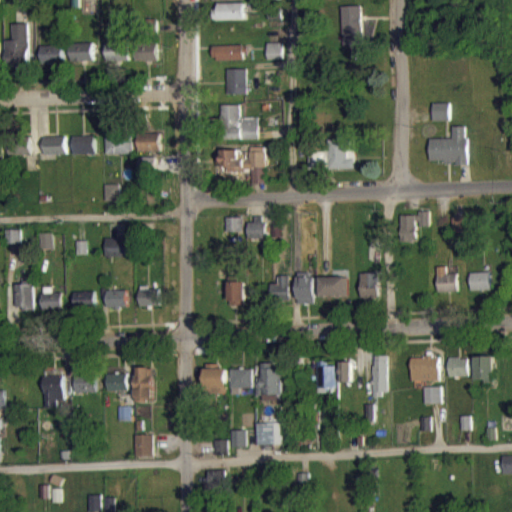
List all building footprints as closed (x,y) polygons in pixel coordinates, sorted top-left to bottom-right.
[(247,10),(219,10),(219,27),(247,27),(247,10)] [(342,13),(344,54),(364,53),(363,13),(342,13)] [(7,47),(7,74),(31,73),(30,30),(14,31),(15,47),(7,47)] [(108,50),(109,68),(131,68),(130,49),(108,50)] [(95,70),(95,50),(72,50),(72,70),(95,70)] [(269,67),(284,66),(283,50),(268,50),(269,67)] [(160,68),(160,51),(138,51),(139,69),(160,68)] [(43,53),(43,71),(66,70),(65,52),(43,53)] [(215,68),(248,67),(248,52),(215,53),(215,68)] [(248,101),(248,76),(229,76),(229,101),(248,101)] [(435,128),(451,128),(451,110),(434,111),(435,128)] [(260,146),(260,125),(241,125),(241,113),(224,113),(224,146),(260,146)] [(432,146),(432,170),(469,170),(469,133),(454,134),(454,146),(432,146)] [(162,158),(161,140),(139,141),(140,158),(162,158)] [(134,161),(133,141),(106,141),(107,161),(134,161)] [(45,144),(45,162),(68,161),(67,143),(45,144)] [(75,162),(97,161),(96,143),(74,144),(75,162)] [(357,175),(357,165),(350,166),(349,146),(329,147),(330,158),(312,159),(312,177),(357,175)] [(224,157),(224,179),(253,179),(254,191),(267,191),(267,154),(251,154),(251,166),(242,166),(242,157),(224,157)] [(157,165),(141,164),(140,185),(156,185),(157,165)] [(121,208),(121,191),(105,192),(106,208),(121,208)] [(403,223),(403,249),(419,249),(419,234),(432,234),(431,217),(421,218),(421,222),(403,223)] [(250,230),(250,246),(267,245),(266,223),(256,223),(256,229),(250,230)] [(244,239),(244,225),(228,225),(227,239),(244,239)] [(41,241),(41,256),(55,256),(54,240),(41,241)] [(107,264),(128,264),(128,245),(107,245),(107,264)] [(87,262),(87,248),(77,248),(77,262),(87,262)] [(461,299),(461,280),(449,281),(449,274),(440,274),(441,300),(461,299)] [(493,279),(473,280),(474,298),(494,297),(493,279)] [(362,280),(363,306),(381,306),(381,280),(362,280)] [(317,281),(299,281),(299,311),(317,311),(317,281)] [(272,291),(273,308),(292,307),(291,282),(280,283),(280,290),(272,291)] [(321,284),(321,304),(349,304),(349,284),(321,284)] [(248,289),(231,288),(230,312),(247,313),(248,289)] [(36,318),(36,291),(17,291),(18,318),(36,318)] [(45,321),(65,321),(65,300),(54,300),(54,295),(44,295),(45,321)] [(142,296),(142,314),(163,313),(163,296),(142,296)] [(109,298),(109,315),(130,315),(129,297),(109,298)] [(97,299),(76,298),(76,316),(97,317),(97,299)] [(414,388),(442,387),(442,362),(413,363),(414,388)] [(389,402),(390,363),(375,363),(375,402),(389,402)] [(477,388),(496,389),(497,364),(478,363),(477,388)] [(471,383),(470,365),(450,365),(451,384),(471,383)] [(353,369),(342,369),(342,390),(354,389),(353,369)] [(329,390),(337,390),(338,370),(320,370),(319,399),(329,399),(329,390)] [(229,401),(230,376),(221,376),(221,371),(207,371),(206,400),(229,401)] [(258,385),(259,407),(283,406),(282,372),(263,372),(263,385),(258,385)] [(156,409),(157,375),(139,374),(138,408),(156,409)] [(254,376),(233,376),(233,395),(254,395),(254,376)] [(77,382),(78,400),(99,399),(98,381),(77,382)] [(110,398),(130,398),(129,381),(109,381),(110,398)] [(46,384),(47,414),(67,414),(66,384),(46,384)] [(444,394),(426,394),(427,411),(444,411),(444,394)] [(0,416),(8,416),(8,397),(0,397),(0,416)] [(120,428),(133,428),(133,414),(121,414),(120,428)] [(463,438),(473,438),(472,423),(463,423),(463,438)] [(432,438),(432,425),(424,425),(423,438),(432,438)] [(285,452),(285,430),(260,430),(260,452),(285,452)] [(248,437),(233,438),(234,454),(249,454),(248,437)] [(155,442),(137,442),(138,464),(155,463),(155,442)] [(216,462),(230,462),(230,447),(216,447),(216,462)] [(103,511),(103,502),(91,502),(90,511),(103,511)]
